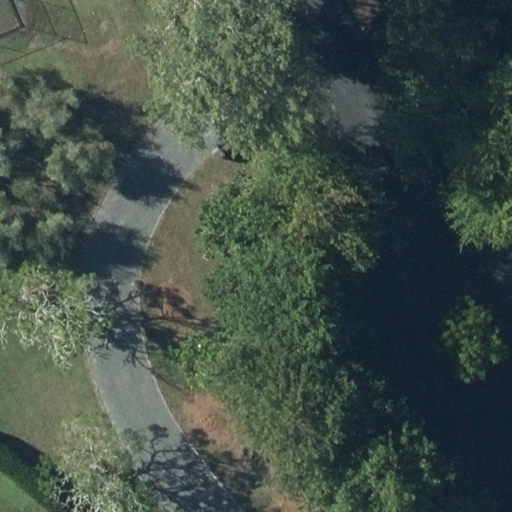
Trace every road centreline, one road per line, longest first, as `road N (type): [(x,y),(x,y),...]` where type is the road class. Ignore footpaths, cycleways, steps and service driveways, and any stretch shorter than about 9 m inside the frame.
road 1 (unclassified): [(305,0),(432,253)]
road 2 (unclassified): [(511,419),(474,431),(442,427),(413,413),(378,360)]
road 3 (unclassified): [(378,360),(386,297),(432,253)]
